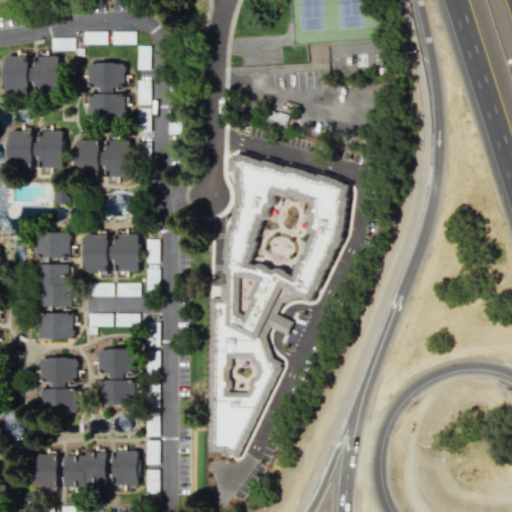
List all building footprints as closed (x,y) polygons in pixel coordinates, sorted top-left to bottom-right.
[(83,44),(105,43),(104,31),(83,31),(83,44)] [(135,43),(135,31),(111,31),(112,44),(135,43)] [(31,56),(5,55),(5,94),(30,94),(31,56)] [(35,90),(59,91),(60,56),(36,55),(35,90)] [(88,86),(100,87),(100,93),(88,93),(88,119),(125,119),(125,94),(115,94),(115,84),(125,84),(125,63),(88,63),(88,86)] [(150,120),(142,120),(142,109),(138,109),(137,131),(149,131),(150,120)] [(34,165),(34,130),(9,130),(9,165),(34,165)] [(64,130),(39,131),(40,168),(65,168),(64,130)] [(100,172),(101,140),(77,139),(76,171),(100,172)] [(107,139),(106,176),(132,177),(133,140),(107,139)] [(345,181),(285,164),(277,164),(245,156),(235,156),(231,170),(237,172),(238,199),(235,209),(235,251),(224,251),(224,272),(226,272),(227,301),(214,297),(208,297),(209,451),(211,451),(243,460),(266,375),(265,332),(277,290),(314,300),(322,271),(329,271),(345,214),(345,181)] [(53,203),(68,203),(68,184),(53,184),(53,203)] [(71,232),(37,231),(36,256),(70,257),(71,232)] [(115,271),(140,270),(139,233),(114,234),(115,271)] [(109,234),(84,234),(84,271),(109,271),(109,234)] [(145,263),(158,263),(158,239),(145,239),(145,263)] [(38,306),(72,307),(72,264),(39,263),(38,306)] [(112,295),(112,282),(89,283),(89,296),(112,295)] [(139,295),(139,283),(115,283),(115,295),(139,295)] [(73,313),(40,312),(39,338),(73,339),(73,313)] [(87,325),(111,326),(111,313),(88,312),(87,325)] [(98,348),(98,373),(109,373),(109,380),(99,379),(99,404),(135,404),(135,379),(125,379),(125,370),(135,370),(135,348),(98,348)] [(157,351),(148,351),(147,369),(157,369),(157,351)] [(40,388),(40,411),(78,411),(78,387),(67,388),(67,378),(77,377),(77,357),(40,357),(40,381),(51,381),(51,388),(40,388)] [(114,485),(140,484),(139,450),(113,450),(114,485)] [(107,487),(107,453),(65,452),(64,486),(107,487)] [(58,488),(59,454),(34,453),(33,488),(58,488)]
